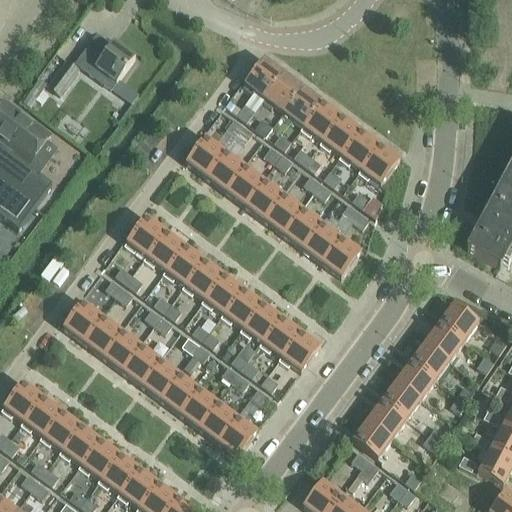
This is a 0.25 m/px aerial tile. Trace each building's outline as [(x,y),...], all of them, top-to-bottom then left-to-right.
[(116,88),(135,62),(113,46),(107,54),(98,48),(81,71),(90,78),(95,72),(116,88)] [(263,63),(242,91),(242,92),(251,99),(254,96),(263,103),(282,77),(264,64),(263,63)] [(46,91),(59,101),(79,74),(66,64),(46,91)] [(282,77),(263,103),(260,106),(270,114),(273,110),(282,117),(301,92),(282,77)] [(301,92),(282,117),(280,121),(290,128),(292,125),(301,132),(320,106),(301,92)] [(0,187),(34,213),(51,191),(7,158),(10,154),(28,168),(50,139),(4,104),(0,108),(0,187)] [(320,106),(301,132),(299,135),(308,142),(311,139),(321,146),(340,120),(320,106)] [(246,128),(254,117),(244,109),(236,121),(246,128)] [(62,117),(54,130),(63,136),(72,123),(62,117)] [(340,120),(321,146),(318,149),(328,156),(330,153),(340,160),(359,135),(340,120)] [(234,142),(242,132),(232,124),(224,135),(234,142)] [(265,142),(272,132),(261,124),(253,134),(265,142)] [(252,139),(242,132),(234,142),(244,150),(252,139)] [(359,135),(340,160),(338,164),(347,171),(350,168),(359,174),(378,149),(359,135)] [(207,139),(185,168),(186,169),(186,168),(204,182),(223,156),(214,149),(216,146),(207,139)] [(283,156),(290,147),(279,139),(273,149),(283,156)] [(378,149),(359,174),(356,178),(367,185),(369,182),(379,189),(379,190),(380,190),(399,164),(398,164),(378,149)] [(273,170),(280,160),(270,152),(263,162),(273,170)] [(226,153),(223,156),(204,182),(224,196),(243,170),(234,164),(236,160),(226,153)] [(313,179),(320,169),(299,154),(293,163),(313,179)] [(291,169),(280,160),(273,170),(284,178),(291,169)] [(511,166),(479,230),(465,255),(499,273),(511,248),(511,166)] [(245,167),(243,170),(224,196),(243,210),(262,185),(253,178),(255,175),(245,167)] [(333,193),(340,184),(329,176),(322,185),(333,193)] [(265,181),(262,185),(243,210),(262,225),(281,199),(272,192),(275,189),(265,181)] [(312,198),(319,189),(309,182),(302,191),(312,198)] [(0,222),(17,236),(34,213),(0,187),(0,222)] [(330,198),(319,189),(312,198),(323,206),(330,198)] [(284,196),(281,199),(262,225),(281,239),(301,213),(291,207),(294,203),(284,196)] [(362,214),(369,205),(358,197),(351,206),(362,214)] [(303,210),(301,213),(281,239),(301,254),(320,228),(310,221),(313,217),(303,210)] [(351,227),(357,218),(347,210),(340,219),(351,227)] [(368,226),(357,218),(351,227),(361,235),(368,226)] [(145,222),(124,250),(123,251),(133,258),(135,255),(145,262),(164,236),(146,223),(146,222),(145,222)] [(323,224),(320,228),(301,254),(320,268),(339,242),(330,235),(333,232),(323,224)] [(164,236),(145,262),(143,265),(152,272),(155,269),(164,276),(183,251),(164,236)] [(342,239),(339,242),(320,268),(340,282),(339,283),(340,283),(360,257),(359,256),(359,257),(349,249),(352,246),(342,239)] [(183,251),(164,276),(162,279),(172,287),(174,283),(184,291),(203,265),(183,251)] [(203,265),(184,291),(181,294),(191,301),(193,298),(203,305),(222,279),(203,265)] [(125,290),(131,280),(121,272),(114,282),(125,290)] [(222,279),(203,305),(200,308),(210,315),(212,312),(222,319),(241,293),(222,279)] [(142,288),(131,280),(125,290),(135,298),(142,288)] [(114,303),(121,293),(111,286),(104,295),(114,303)] [(121,293),(114,303),(125,311),(132,302),(121,293)] [(241,293),(222,319),(220,322),(229,330),(232,326),(241,333),(260,308),(241,293)] [(163,318),(170,309),(160,301),(153,311),(163,318)] [(84,304),(62,333),(63,334),(63,333),(82,347),(101,321),(91,314),(93,311),(84,304)] [(260,308),(241,333),(239,336),(248,344),(251,340),(261,348),(280,322),(260,308)] [(181,317),(170,309),(163,318),(174,326),(181,317)] [(438,328),(463,347),(478,328),(452,309),(438,328)] [(153,332),(160,322),(150,315),(143,324),(153,332)] [(103,318),(101,321),(82,347),(101,361),(120,336),(110,328),(113,325),(103,318)] [(171,331),(160,322),(153,332),(164,340),(171,331)] [(280,322),(261,348),(258,351),(268,358),(270,355),(280,362),(299,336),(280,322)] [(463,347),(438,328),(423,348),(449,367),(463,347)] [(202,346),(208,338),(197,330),(191,339),(202,346)] [(122,333),(120,336),(101,361),(120,376),(139,350),(129,343),(132,340),(122,333)] [(299,336),(280,362),(278,365),(287,372),(290,369),(299,377),(300,378),(320,351),(319,351),(299,336)] [(208,338),(202,346),(212,354),(218,345),(208,338)] [(192,360),(198,351),(187,343),(180,352),(192,360)] [(506,349),(497,343),(489,354),(498,360),(506,349)] [(142,347),(139,350),(120,376),(139,390),(158,364),(149,357),(151,354),(142,347)] [(449,367),(423,348),(409,367),(434,386),(449,367)] [(198,351),(192,360),(183,373),(191,378),(191,377),(193,378),(195,375),(193,374),(197,370),(198,371),(200,368),(199,367),(199,366),(202,368),(209,359),(198,351)] [(240,376),(247,366),(246,366),(252,359),(242,352),(230,368),(240,376)] [(161,361),(158,364),(139,390),(159,404),(178,379),(168,371),(170,368),(161,361)] [(493,368),(483,362),(476,373),(485,379),(493,368)] [(247,366),(240,376),(251,384),(252,383),(255,386),(262,377),(247,366)] [(409,367),(394,387),(420,406),(434,386),(409,367)] [(230,389),(237,379),(227,372),(220,381),(230,389)] [(180,376),(178,379),(159,404),(178,419),(197,393),(187,386),(190,383),(180,376)] [(248,388),(237,379),(230,389),(241,397),(248,388)] [(270,398),(277,389),(266,381),(260,390),(270,398)] [(22,387),(1,415),(0,416),(10,423),(12,420),(22,427),(41,401),(23,388),(23,387),(22,387)] [(394,387),(380,406),(406,425),(420,406),(394,387)] [(199,390),(197,393),(178,419),(197,433),(216,407),(207,400),(209,397),(199,390)] [(456,402),(465,409),(473,397),(464,391),(456,402)] [(511,397),(500,392),(495,400),(508,407),(511,398),(511,397)] [(261,411),(267,402),(256,394),(250,403),(261,411)] [(41,401),(22,427),(20,430),(29,437),(32,434),(41,441),(60,416),(41,401)] [(465,409),(456,402),(449,413),(458,419),(465,409)] [(216,407),(197,433),(216,447),(235,422),(226,415),(228,412),(219,404),(216,407)] [(380,406),(366,426),(391,445),(406,425),(380,406)] [(511,410),(502,430),(511,435),(511,410)] [(487,415),(483,424),(495,430),(500,421),(487,415)] [(60,416),(41,441),(39,444),(48,452),(51,448),(61,456),(80,430),(60,416)] [(238,419),(235,422),(216,447),(236,462),(236,463),(256,436),(255,436),(245,429),(247,426),(238,419)] [(391,445),(366,426),(351,445),(377,464),(391,445)] [(80,430),(61,456),(58,459),(68,466),(70,463),(80,470),(99,445),(80,430)] [(511,435),(502,430),(489,454),(511,465),(511,435)] [(427,441),(438,449),(445,440),(434,432),(427,441)] [(0,454),(1,455),(9,444),(1,438),(0,438),(0,454)] [(475,438),(470,447),(483,453),(487,444),(475,438)] [(438,449),(427,441),(422,449),(433,457),(438,449)] [(19,451),(9,444),(1,455),(10,462),(19,451)] [(99,445),(80,470),(78,473),(87,480),(90,477),(99,484),(118,459),(99,445)] [(511,471),(511,465),(489,454),(477,477),(502,491),(511,471)] [(360,474),(366,465),(357,458),(350,467),(360,474)] [(0,481),(3,478),(1,476),(8,466),(0,459),(0,481)] [(118,459),(99,484),(97,487),(106,494),(109,491),(118,499),(137,473),(118,459)] [(463,461),(458,470),(471,477),(475,468),(463,461)] [(366,465),(360,474),(360,475),(357,480),(367,488),(378,474),(366,465)] [(40,483),(47,474),(37,466),(30,476),(40,483)] [(137,473),(118,499),(116,502),(126,509),(128,506),(136,511),(138,511),(157,487),(137,473)] [(47,474),(40,483),(51,492),(58,482),(47,474)] [(413,495),(421,484),(411,478),(404,488),(413,495)] [(30,497),(37,488),(27,480),(20,489),(30,497)] [(303,511),(332,511),(341,500),(321,486),(302,511),(303,511)] [(157,487),(138,511),(168,511),(176,502),(157,487)] [(397,505),(405,494),(396,487),(388,498),(397,505)] [(37,488),(30,497),(41,505),(48,496),(37,488)] [(78,511),(85,503),(89,497),(84,493),(79,499),(75,495),(68,504),(78,511)] [(405,494),(397,505),(406,511),(415,501),(405,494)] [(511,511),(511,500),(505,495),(493,511),(511,511)] [(0,498),(0,511),(11,511),(6,508),(9,505),(0,498)] [(356,511),(341,500),(332,511),(356,511)] [(189,511),(176,502),(168,511),(189,511)] [(85,503),(78,511),(95,511),(96,511),(85,503)]
